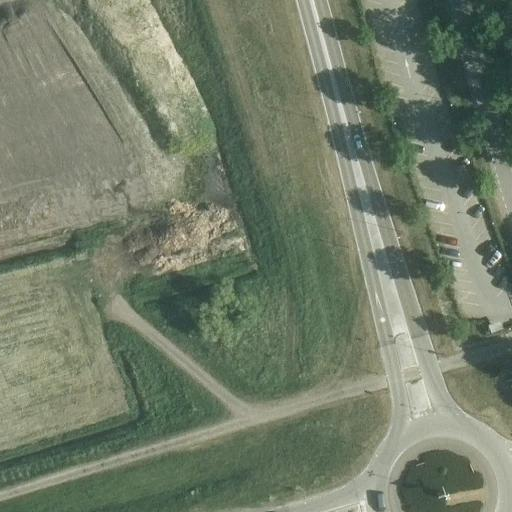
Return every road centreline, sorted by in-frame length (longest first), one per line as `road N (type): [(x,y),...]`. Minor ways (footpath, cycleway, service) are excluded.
road 1 (primary): [(380,258),(311,0)]
road 2 (unclassified): [(511,200),(457,0)]
road 3 (primary): [(447,425),(419,335),(380,258)]
road 4 (primary): [(380,258),(402,437)]
